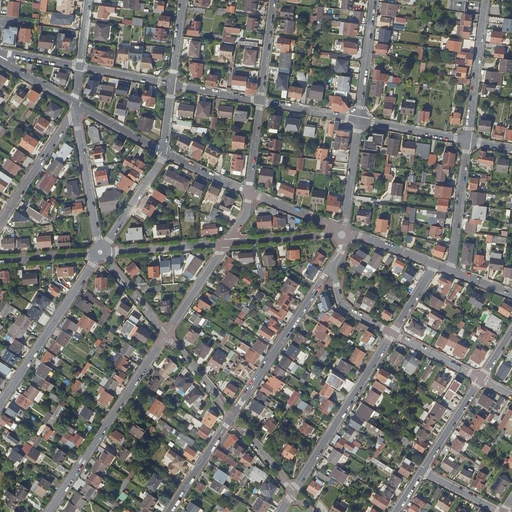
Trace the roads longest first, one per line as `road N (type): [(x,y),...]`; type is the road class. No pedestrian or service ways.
road 1 (residential): [(166,333),(48,511)]
road 2 (residential): [(293,491),(391,332)]
road 3 (residential): [(100,252),(0,405)]
road 4 (residential): [(232,416),(333,266)]
road 5 (residential): [(100,252),(74,112)]
road 6 (residential): [(466,140),(485,0)]
road 7 (residential): [(74,112),(0,223)]
road 8 (residential): [(450,270),(466,140)]
road 9 (residential): [(227,241),(100,252)]
road 10 (residential): [(373,0),(358,120)]
